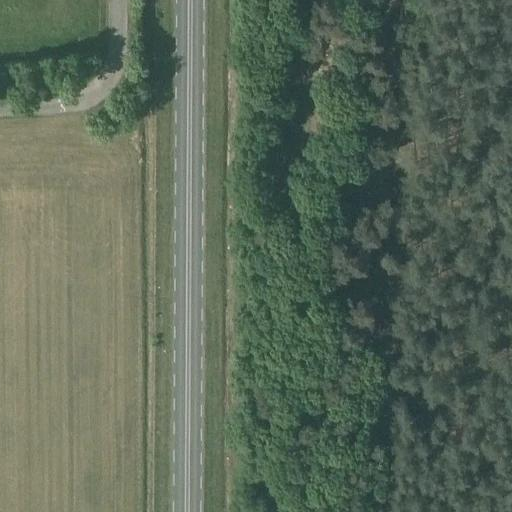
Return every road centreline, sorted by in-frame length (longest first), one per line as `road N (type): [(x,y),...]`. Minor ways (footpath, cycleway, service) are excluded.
road 1 (primary): [(188,511),(190,0)]
road 2 (unclassified): [(0,112),(68,108),(110,86),(121,65),(121,0)]
